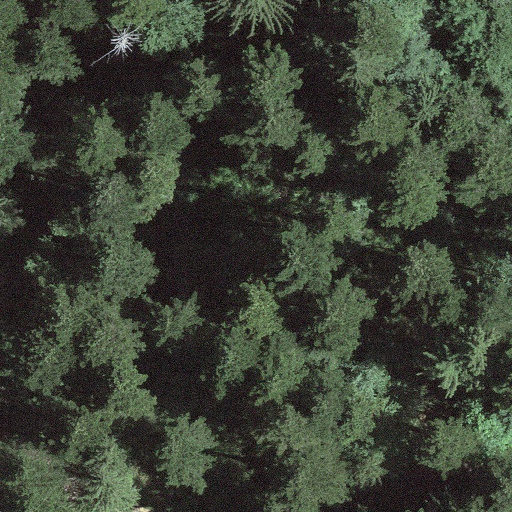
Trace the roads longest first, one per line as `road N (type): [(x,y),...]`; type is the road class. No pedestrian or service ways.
road 1 (track): [(303,511),(511,447)]
road 2 (track): [(0,402),(109,511)]
